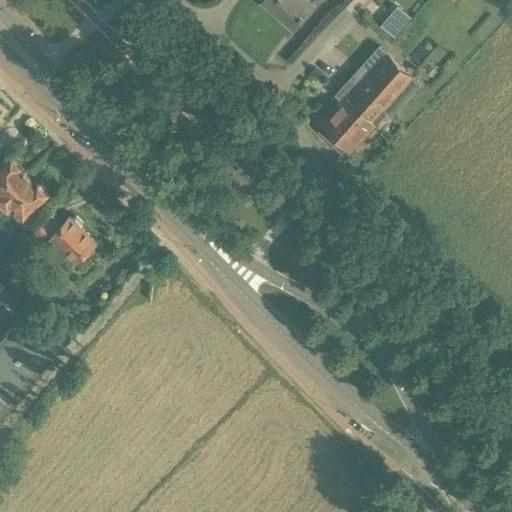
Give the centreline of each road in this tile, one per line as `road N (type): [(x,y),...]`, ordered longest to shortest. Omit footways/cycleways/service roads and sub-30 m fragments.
road 1 (residential): [(240,270),(314,178),(305,144),(273,91),(177,0)]
road 2 (primary): [(436,466),(374,344),(323,305),(240,270)]
road 3 (primary): [(240,270),(37,70)]
road 4 (primary): [(240,270),(261,305),(331,376),(436,466)]
